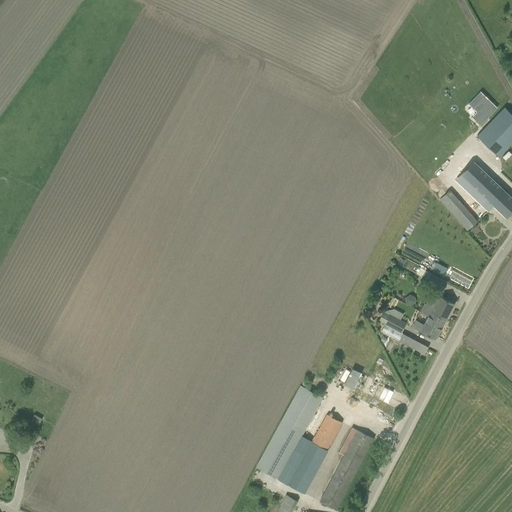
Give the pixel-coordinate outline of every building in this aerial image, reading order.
[(511,142),(511,114),(505,107),(477,136),(499,157),(511,142)] [(494,205),(506,217),(511,211),(511,198),(473,162),(461,174),(462,174),(456,180),(488,211),(494,205)] [(445,205),(454,196),(449,190),(440,199),(445,205)] [(433,261),(430,270),(446,275),(449,267),(433,261)] [(421,280),(443,292),(448,283),(429,272),(429,273),(426,271),(421,280)] [(431,312),(446,320),(454,304),(439,296),(433,308),(425,304),(421,312),(429,316),(431,312)] [(379,320),(385,323),(381,331),(414,348),(418,350),(421,343),(418,341),(401,333),(406,323),(400,321),(390,315),(383,312),(379,320)] [(421,331),(436,339),(446,320),(431,312),(429,316),(424,325),(416,321),(413,327),(421,331)] [(357,389),(365,372),(354,367),(346,383),(357,389)] [(382,384),(377,396),(398,404),(402,392),(382,384)] [(302,434),(323,398),(300,385),(281,422),(256,467),(278,479),(281,474),(291,479),(296,471),(285,465),(302,434)] [(42,419),(34,414),(31,420),(39,425),(42,419)] [(312,441),(305,455),(302,460),(317,469),(327,450),(327,449),(342,421),(328,414),(313,442),(312,441)] [(320,501),(336,510),(374,438),(358,430),(320,501)]
